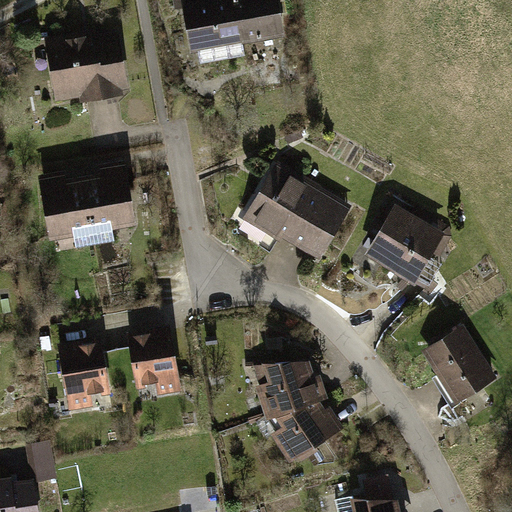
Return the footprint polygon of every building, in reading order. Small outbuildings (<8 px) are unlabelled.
[(181,0),(191,58),(288,42),(281,0),(181,0)] [(122,28),(47,41),(59,106),(134,93),(122,28)] [(128,165),(41,181),(54,248),(141,232),(128,165)] [(358,214),(279,171),(248,226),(328,270),(358,214)] [(451,237),(402,205),(368,257),(417,289),(451,237)] [(500,384),(452,318),(415,345),(463,411),(500,384)] [(127,331),(106,335),(113,370),(133,366),(127,331)] [(173,331),(131,338),(143,405),(185,398),(173,331)] [(104,341),(61,349),(74,419),(117,411),(104,341)] [(299,470),(349,434),(329,406),(312,367),(266,369),(271,391),(260,395),(281,432),(274,438),(299,470)] [(33,484),(0,489),(0,511),(40,511),(38,490),(60,487),(54,447),(28,451),(33,484)] [(394,511),(389,488),(339,500),(342,511),(394,511)]
